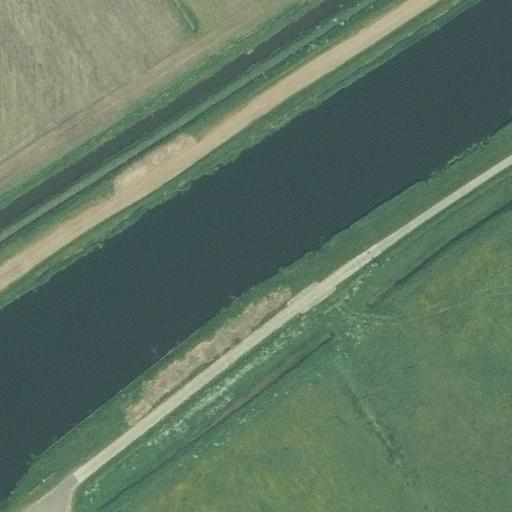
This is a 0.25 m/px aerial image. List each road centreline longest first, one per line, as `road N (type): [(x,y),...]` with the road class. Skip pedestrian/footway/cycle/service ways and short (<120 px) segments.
road 1 (track): [(419,0),(0,273)]
road 2 (unclassified): [(51,499),(333,281)]
